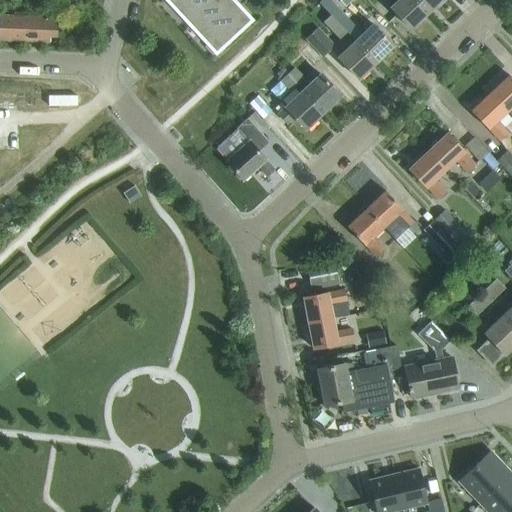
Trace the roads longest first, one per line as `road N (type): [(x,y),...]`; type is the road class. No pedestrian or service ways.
road 1 (residential): [(244,239),(499,0)]
road 2 (residential): [(286,467),(244,239)]
road 3 (residential): [(286,467),(507,413)]
road 4 (residential): [(244,239),(95,72)]
